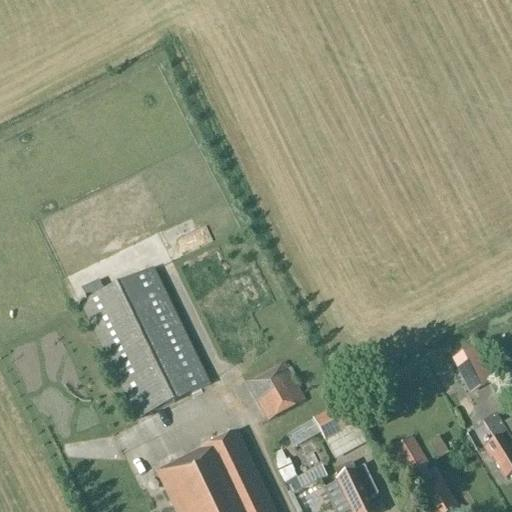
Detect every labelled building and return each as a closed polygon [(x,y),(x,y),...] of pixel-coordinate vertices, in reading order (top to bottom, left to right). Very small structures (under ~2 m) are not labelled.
[(138,421),(210,385),(154,271),(82,306),(138,421)] [(492,386),(474,351),(453,362),(471,397),(484,390),(492,386)] [(268,423),(305,403),(284,364),(247,384),(268,423)] [(343,407),(314,422),(325,444),(354,428),(343,407)] [(506,481),(511,477),(511,455),(508,450),(511,447),(511,442),(496,417),(483,424),(495,444),(485,451),(492,462),(493,461),(506,481)] [(274,511),(238,435),(157,475),(174,511),(274,511)] [(427,469),(429,467),(412,439),(392,451),(409,480),(416,475),(420,481),(418,482),(425,494),(424,494),(435,511),(458,511),(459,511),(442,483),(435,472),(430,475),(427,469)] [(449,456),(438,439),(428,445),(439,462),(449,456)] [(281,452),(274,456),(274,458),(274,462),(286,486),(287,486),(298,480),(289,462),(287,463),(281,452)] [(323,469),(289,486),(294,497),(328,480),(323,469)] [(379,497),(365,469),(336,483),(350,511),(376,511),(371,501),(379,497)]
